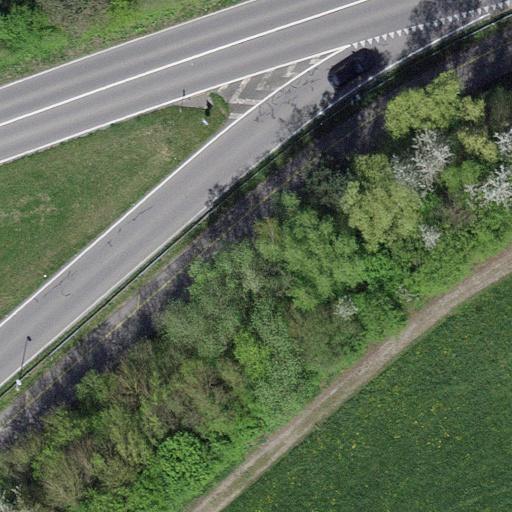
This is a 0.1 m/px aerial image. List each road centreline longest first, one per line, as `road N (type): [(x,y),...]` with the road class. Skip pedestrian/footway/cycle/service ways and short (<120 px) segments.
road 1 (unclassified): [(0,442),(376,112),(511,44)]
road 2 (primary): [(0,361),(431,0)]
road 3 (track): [(213,511),(511,259)]
road 4 (primary): [(365,0),(0,126)]
